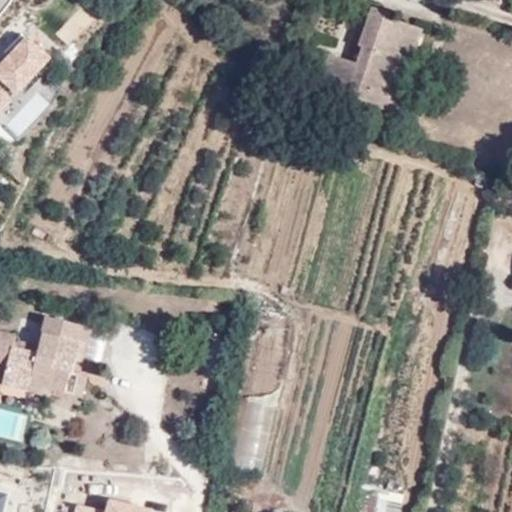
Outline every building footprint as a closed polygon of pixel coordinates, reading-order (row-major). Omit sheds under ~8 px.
[(344,83),(386,98),(401,54),(408,56),(416,34),(385,24),(388,18),(363,11),(351,48),(355,50),(352,64),(323,54),(311,93),(337,100),(344,83)] [(0,116),(53,63),(23,33),(0,55),(0,116)] [(392,101),(386,98),(344,83),(337,100),(386,116),(392,101)] [(275,368),(282,327),(259,323),(252,364),(275,368)] [(55,388),(71,388),(79,340),(37,335),(32,373),(8,371),(10,355),(0,353),(0,388),(2,389),(2,404),(30,407),(31,402),(53,404),(55,388)] [(67,416),(71,388),(55,388),(53,404),(31,402),(30,407),(30,413),(67,416)] [(368,486),(362,511),(392,511),(397,492),(368,486)]
